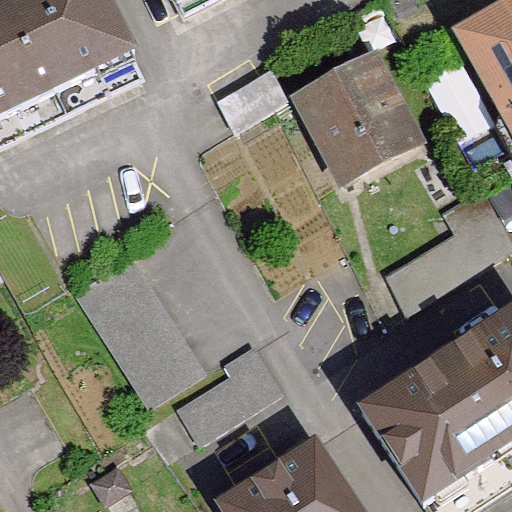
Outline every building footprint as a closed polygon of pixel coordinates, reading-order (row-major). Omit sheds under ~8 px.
[(0,150),(141,83),(130,60),(132,59),(103,0),(10,0),(0,5),(0,150)] [(173,1),(183,21),(224,0),(170,0),(171,1),(173,1)] [(511,14),(464,42),(511,125),(511,161),(504,167),(511,181),(511,14)] [(343,186),(417,147),(373,64),(299,104),(343,186)] [(270,76),(219,106),(234,135),(235,138),(286,106),(270,76)] [(457,240),(387,281),(406,319),(511,255),(511,250),(482,196),(444,218),(457,240)] [(131,263),(77,297),(149,411),(203,378),(131,263)] [(424,510),(425,509),(427,511),(481,511),(511,492),(511,321),(364,418),(424,510)] [(253,353),(225,370),(231,380),(178,413),(199,449),(281,398),(253,353)] [(354,511),(314,450),(221,511),(354,511)]
